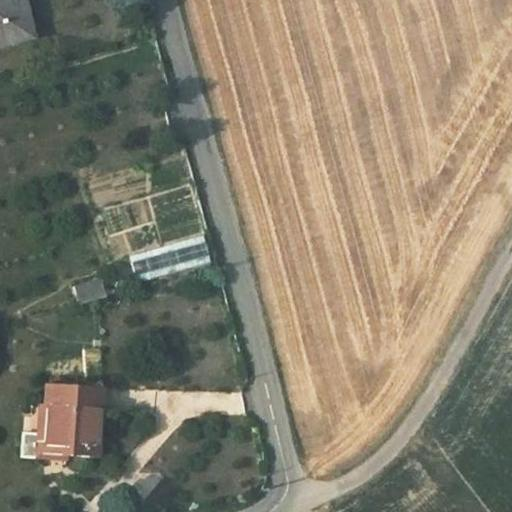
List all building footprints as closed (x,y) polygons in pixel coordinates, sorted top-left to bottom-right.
[(0,0),(0,44),(25,38),(15,0),(0,0)] [(15,0),(25,38),(32,36),(22,0),(15,0)] [(100,279),(74,287),(78,303),(105,296),(100,279)] [(102,388),(44,384),(41,435),(40,446),(65,447),(65,455),(97,457),(102,388)] [(41,435),(21,434),(19,457),(65,460),(65,455),(65,447),(40,446),(41,435)]
